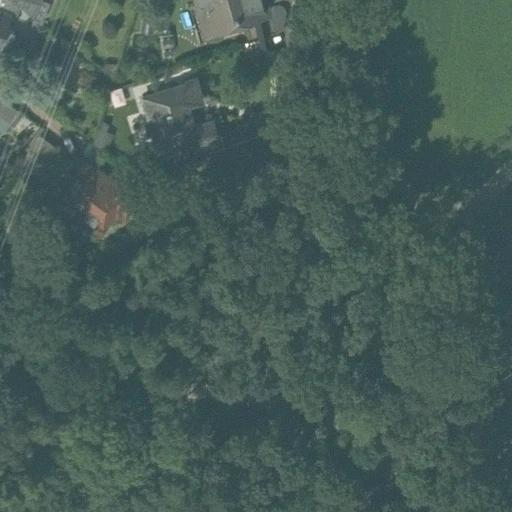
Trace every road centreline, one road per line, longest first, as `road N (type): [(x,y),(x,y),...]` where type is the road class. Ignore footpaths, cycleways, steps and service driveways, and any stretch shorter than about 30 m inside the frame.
road 1 (unclassified): [(0,370),(274,402),(318,416),(366,478)]
road 2 (residential): [(343,0),(397,177),(409,191),(455,198),(479,189),(511,157)]
